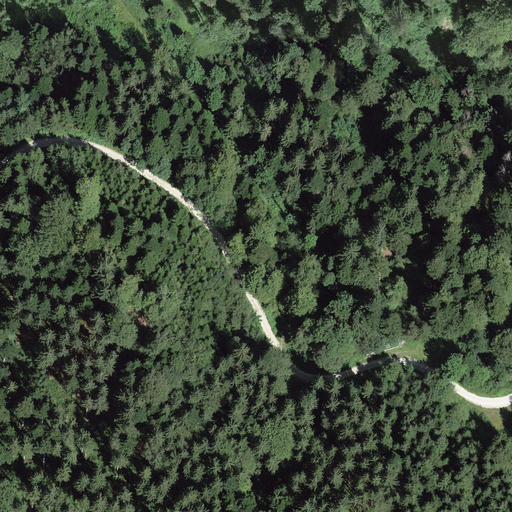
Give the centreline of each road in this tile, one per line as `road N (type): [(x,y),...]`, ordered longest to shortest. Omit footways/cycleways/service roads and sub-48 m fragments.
road 1 (track): [(511,397),(469,398),(415,365),(393,361),(300,374),(268,334),(221,237),(138,165),(93,144),(58,139),(30,144),(0,169)]
road 2 (track): [(281,353),(281,299),(257,184),(114,0)]
road 3 (track): [(344,0),(439,86),(480,104),(511,105)]
road 4 (track): [(370,363),(420,350),(477,358),(511,325)]
